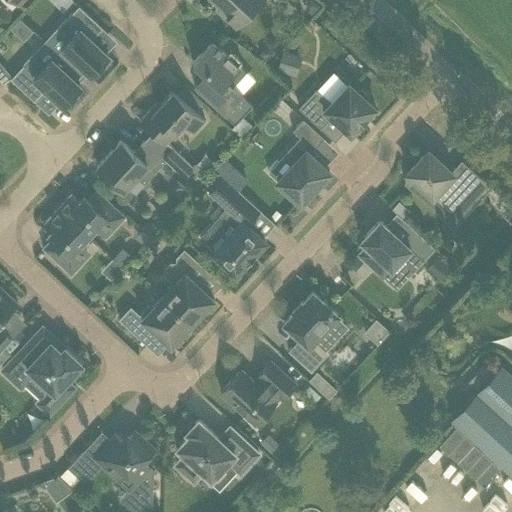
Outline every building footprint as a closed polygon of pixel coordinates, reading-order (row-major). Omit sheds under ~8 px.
[(236,27),(250,13),(260,2),(257,0),(213,0),(220,6),(217,9),(236,27)] [(313,0),(308,0),(306,3),(306,10),(312,15),(320,6),(313,0)] [(56,29),(44,42),(56,53),(81,75),(85,70),(90,74),(95,70),(100,71),(106,64),(105,59),(109,54),(92,38),(102,27),(79,5),(78,6),(56,29)] [(213,40),(193,62),(206,74),(219,86),(207,98),(209,100),(225,115),(234,123),(241,116),(252,104),(243,96),(232,86),(238,81),(246,72),(240,66),(239,65),(242,61),(230,50),(227,54),(213,40)] [(33,54),(11,78),(14,81),(34,100),(45,88),(62,104),(66,100),(72,101),(78,94),(77,89),(81,85),(76,80),(81,75),(56,53),(44,42),(33,54)] [(260,54),(269,61),(275,54),(270,49),(263,49),(260,54)] [(293,76),(299,55),(284,51),(278,72),(293,76)] [(316,88),(299,107),(320,127),(332,116),(351,133),(359,124),(360,125),(367,117),(366,116),(375,107),(367,100),(367,95),(361,89),(357,89),(349,82),(347,84),(332,71),(316,88)] [(151,107),(140,119),(159,137),(151,146),(164,158),(165,160),(183,176),(193,166),(173,147),(167,142),(175,134),(185,123),(194,131),(205,120),(196,111),(187,103),(172,90),(154,109),(151,107)] [(234,123),(230,127),(241,137),(251,126),(241,116),(234,123)] [(277,180),(301,202),(312,190),(313,190),(314,190),(313,189),(317,184),(318,185),(319,184),(318,183),(329,171),(310,153),(324,137),(303,118),(293,130),(300,136),(288,149),(297,158),(277,180)] [(164,158),(151,146),(144,139),(133,151),(121,139),(97,165),(110,178),(107,181),(117,190),(119,186),(122,189),(135,175),(144,183),(165,160),(164,158)] [(404,183),(436,212),(446,201),(454,209),(467,194),(476,202),(491,186),(461,159),(451,171),(428,150),(406,173),(404,183)] [(221,214),(200,237),(213,249),(212,250),(218,256),(220,262),(225,265),(229,265),(235,272),(246,261),(247,262),(249,260),(249,258),(253,254),(255,254),(255,252),(265,241),(248,223),(261,209),(216,168),(201,183),(226,205),(220,213),(221,214)] [(72,193),(58,207),(88,235),(95,226),(102,232),(109,232),(125,215),(112,203),(97,189),(88,199),(84,194),(79,199),(72,193)] [(399,201),(392,208),(397,212),(401,217),(408,209),(399,201)] [(88,235),(58,207),(45,221),(52,228),(47,234),(52,238),(43,247),(71,273),(87,256),(86,249),(80,243),(88,235)] [(277,209),(270,216),(276,221),(283,214),(277,209)] [(435,248),(408,223),(397,234),(383,221),(377,221),(363,236),(364,242),(367,244),(361,250),(361,256),(381,273),(386,273),(403,256),(416,268),(435,248)] [(210,272),(196,259),(184,248),(162,272),(173,283),(163,294),(192,321),(195,318),(198,321),(207,311),(204,308),(214,297),(199,284),(210,272)] [(114,258),(123,267),(132,257),(123,249),(114,258)] [(438,257),(426,270),(439,281),(451,268),(438,257)] [(0,291),(0,350),(12,338),(1,327),(0,327),(0,321),(18,303),(4,290),(2,293),(0,291)] [(329,306),(313,291),(303,302),(301,301),(300,302),(301,304),(296,309),(294,308),(292,310),(294,311),(284,322),(300,337),(288,350),(311,371),(329,352),(314,338),(337,314),(332,309),(333,308),(330,305),(329,306)] [(139,314),(122,314),(119,318),(147,344),(158,332),(171,344),(181,334),(184,336),(193,326),(190,323),(192,321),(163,294),(153,305),(147,305),(139,314)] [(96,300),(88,308),(95,314),(102,306),(96,300)] [(376,320),(364,332),(377,344),(389,332),(376,320)] [(21,386),(34,373),(49,387),(35,402),(49,415),(76,387),(75,386),(74,387),(66,380),(82,363),(64,346),(61,350),(51,341),(36,356),(24,346),(2,369),(21,386)] [(220,391),(255,423),(276,401),(275,400),(279,396),(282,398),(295,383),(270,360),(257,375),(261,379),(257,383),(241,369),(220,391)] [(511,374),(501,364),(476,391),(511,423),(511,374)] [(319,389),(329,398),(336,390),(327,381),(319,389)] [(511,423),(476,391),(475,392),(452,417),(511,471),(511,423)] [(240,473),(258,453),(230,426),(219,438),(198,418),(196,421),(195,420),(188,428),(188,429),(186,431),(189,434),(177,447),(185,454),(176,464),(194,481),(203,471),(211,479),(227,461),(240,473)] [(116,433),(92,456),(151,510),(154,470),(143,460),(155,448),(137,433),(127,444),(116,433)] [(266,434),(258,443),(269,453),(277,444),(266,434)] [(83,451),(68,467),(79,478),(94,462),(83,451)] [(70,487),(79,478),(68,467),(59,476),(70,487)] [(490,491),(500,502),(511,491),(511,478),(508,474),(490,491)] [(411,479),(381,511),(406,511),(425,491),(411,479)]
